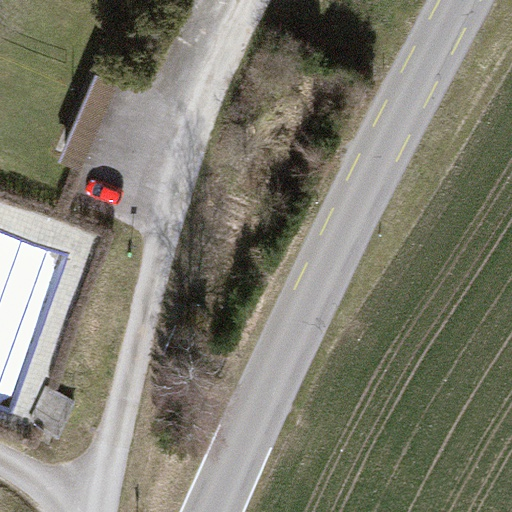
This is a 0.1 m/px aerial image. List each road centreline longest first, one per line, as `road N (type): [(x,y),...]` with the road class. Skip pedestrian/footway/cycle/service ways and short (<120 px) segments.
road 1 (primary): [(464,0),(217,511)]
road 2 (track): [(103,511),(175,196),(260,0)]
